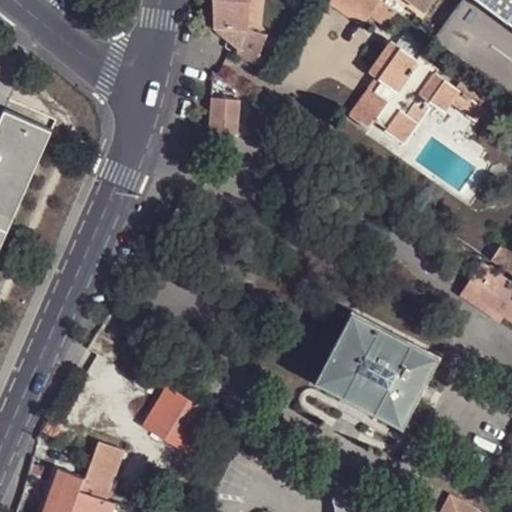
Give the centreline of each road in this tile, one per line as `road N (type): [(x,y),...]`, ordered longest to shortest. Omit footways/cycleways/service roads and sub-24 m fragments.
road 1 (secondary): [(0,445),(131,148),(146,95)]
road 2 (secondary): [(146,95),(14,0)]
